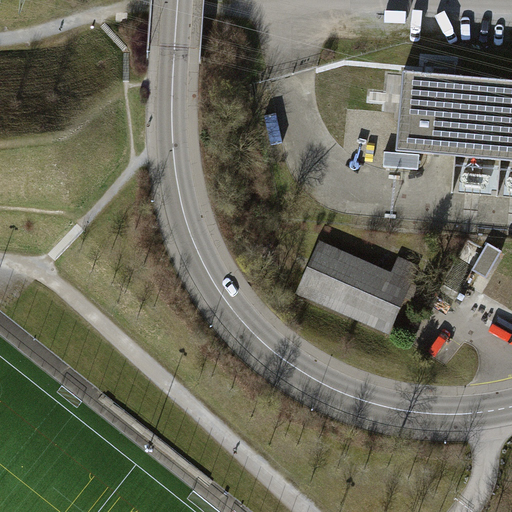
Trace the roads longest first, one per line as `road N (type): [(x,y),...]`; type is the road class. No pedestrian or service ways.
road 1 (tertiary): [(178,0),(173,132),(184,213),(208,269),(250,330),(301,371),(367,402),(460,413),(511,406)]
road 2 (track): [(308,511),(42,269),(0,264)]
